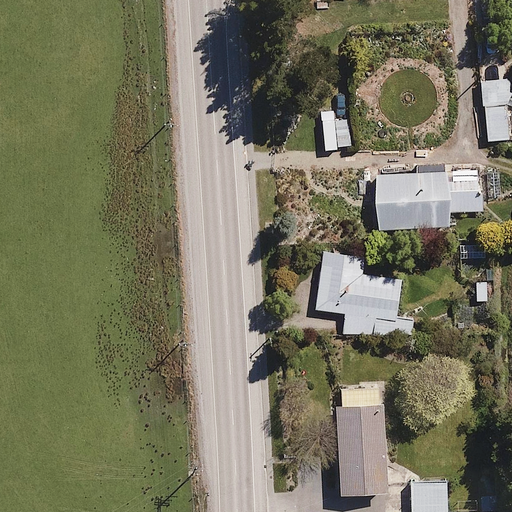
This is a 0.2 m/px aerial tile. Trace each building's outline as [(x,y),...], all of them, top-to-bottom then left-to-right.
[(489,79),(491,136),(511,136),(509,78),(489,79)] [(477,168),(375,171),(376,228),(451,226),(451,211),(482,210),(482,202),(489,202),(489,187),(477,187),(477,168)] [(486,240),(465,241),(466,258),(487,257),(486,240)] [(319,310),(344,311),(344,333),(413,335),(413,317),(398,316),(399,274),(364,273),(365,251),(321,250),(319,310)] [(340,403),(337,403),(339,490),(386,489),(383,401),(379,401),(379,385),(340,386),(340,403)] [(445,511),(445,485),(411,486),(411,511),(445,511)]
